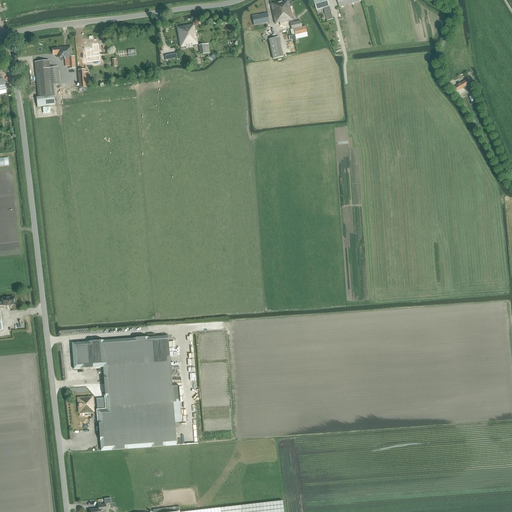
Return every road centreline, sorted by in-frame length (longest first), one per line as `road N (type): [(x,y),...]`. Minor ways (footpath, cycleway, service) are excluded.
road 1 (tertiary): [(66,511),(19,101),(2,35)]
road 2 (unclassified): [(2,35),(240,0)]
road 3 (unknown): [(47,342),(173,335),(188,419)]
